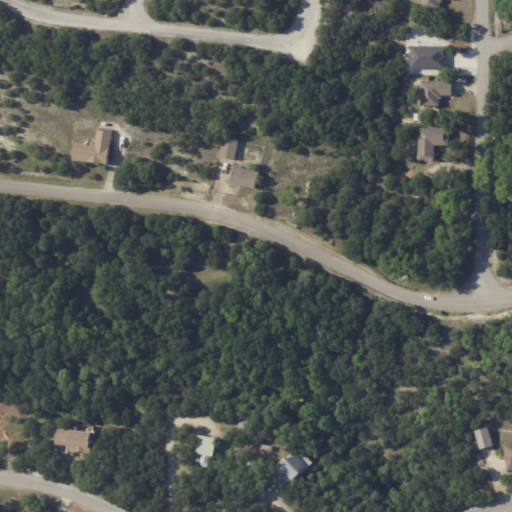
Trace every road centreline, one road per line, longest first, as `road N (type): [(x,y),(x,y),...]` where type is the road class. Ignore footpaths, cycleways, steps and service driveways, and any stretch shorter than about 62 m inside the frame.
road 1 (residential): [(511,296),(479,304),(416,300),(222,215),(0,188)]
road 2 (residential): [(315,0),(300,34),(271,42),(131,21),(55,19),(8,0)]
road 3 (residential): [(479,304),(488,0)]
road 4 (residential): [(127,511),(42,481),(0,477)]
